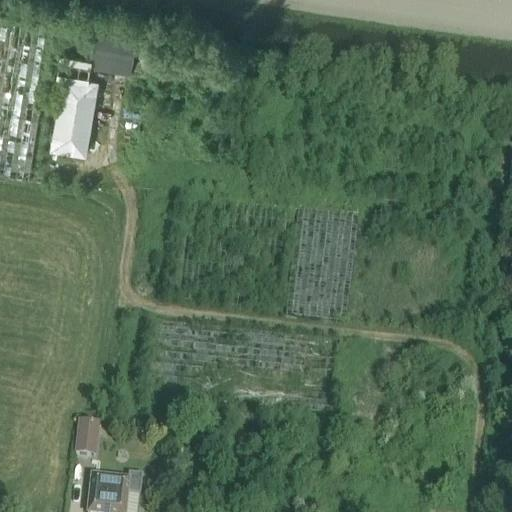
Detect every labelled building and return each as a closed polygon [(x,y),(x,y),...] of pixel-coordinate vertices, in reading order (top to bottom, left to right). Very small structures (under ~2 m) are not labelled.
[(0,175),(28,180),(52,26),(0,17),(0,175)] [(145,77),(151,40),(94,30),(89,58),(59,53),(54,77),(61,78),(49,149),(86,155),(98,80),(87,78),(89,67),(145,77)] [(465,100),(472,102),(473,93),(466,92),(465,100)] [(443,214),(453,120),(302,102),(291,197),(443,214)] [(497,182),(465,178),(462,203),(493,207),(497,182)] [(279,312),(290,213),(183,199),(171,300),(279,312)] [(286,316),(346,324),(358,217),(298,210),(286,316)] [(331,426),(340,343),(150,323),(142,407),(331,426)] [(78,423),(74,457),(90,459),(92,440),(97,440),(99,425),(78,423)] [(127,482),(115,480),(91,477),(86,511),(124,511),(127,495),(139,496),(141,476),(128,475),(127,482)]
